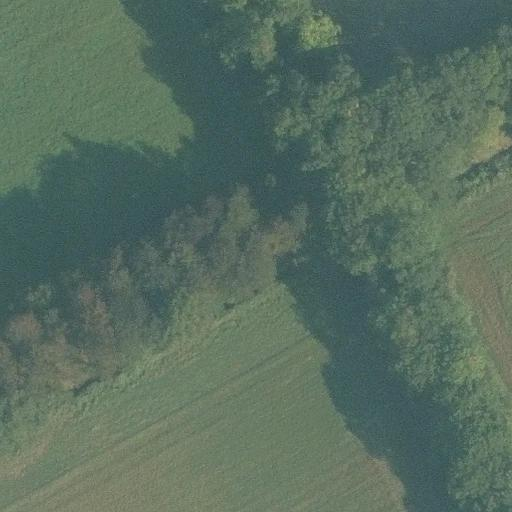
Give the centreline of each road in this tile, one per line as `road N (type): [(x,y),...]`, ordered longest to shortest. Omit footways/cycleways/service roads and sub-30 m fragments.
road 1 (unclassified): [(0,389),(511,105)]
road 2 (track): [(357,224),(508,511)]
road 3 (track): [(330,175),(241,0)]
